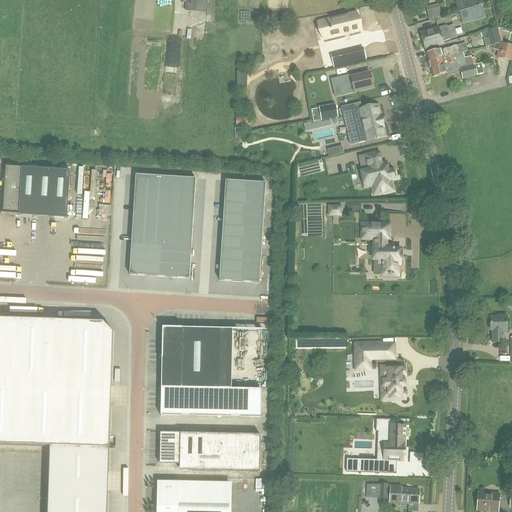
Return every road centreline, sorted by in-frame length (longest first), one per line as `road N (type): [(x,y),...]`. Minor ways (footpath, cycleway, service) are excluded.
road 1 (secondary): [(449,511),(456,293),(392,0)]
road 2 (unclassified): [(135,511),(137,303)]
road 3 (unknown): [(258,172),(222,174),(214,184),(208,308)]
road 4 (unclassified): [(0,292),(137,303)]
road 5 (unclassified): [(137,303),(257,312)]
